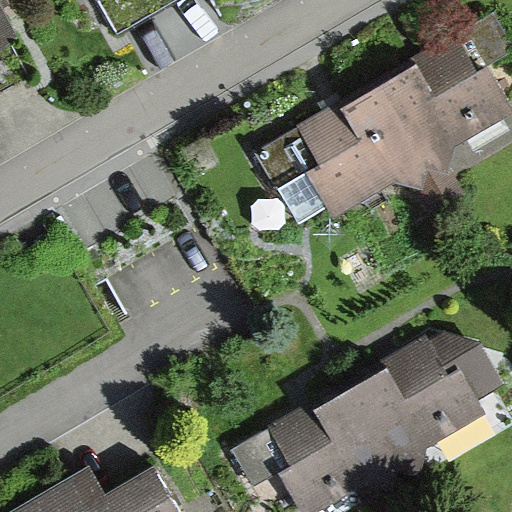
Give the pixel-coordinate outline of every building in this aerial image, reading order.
[(0,54),(12,49),(0,26),(0,54)] [(507,96),(468,28),(383,77),(422,145),(507,96)] [(422,145),(383,77),(297,126),(337,194),(422,145)] [(186,191),(90,247),(158,361),(253,305),(186,191)] [(492,392),(452,322),(361,374),(401,444),(492,392)] [(401,444),(361,374),(270,426),(311,496),(401,444)] [(89,465),(8,511),(176,511),(146,460),(102,486),(89,465)]
